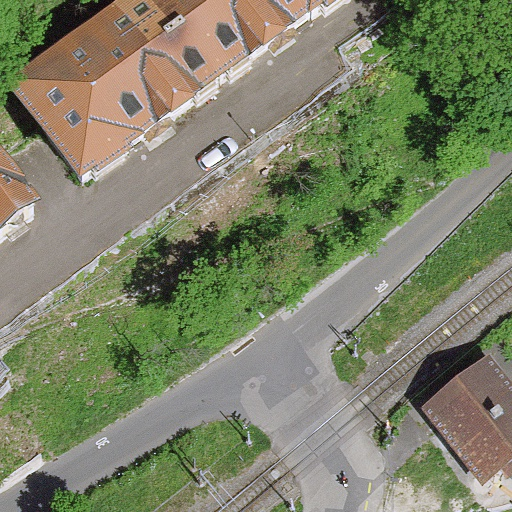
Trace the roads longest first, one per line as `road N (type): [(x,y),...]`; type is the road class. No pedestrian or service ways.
road 1 (residential): [(261,363),(511,147)]
road 2 (tertiary): [(14,511),(261,363)]
road 3 (tertiary): [(334,511),(321,435),(261,363)]
